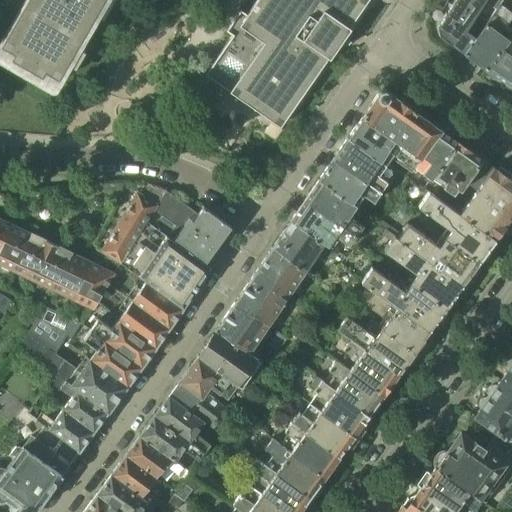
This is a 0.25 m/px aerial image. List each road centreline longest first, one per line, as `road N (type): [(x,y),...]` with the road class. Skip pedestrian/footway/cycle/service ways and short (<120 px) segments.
road 1 (residential): [(60,511),(261,229)]
road 2 (residential): [(261,229),(165,166),(0,153)]
road 3 (residential): [(351,511),(511,289)]
road 4 (residential): [(261,229),(385,39)]
road 5 (residential): [(511,131),(385,39)]
